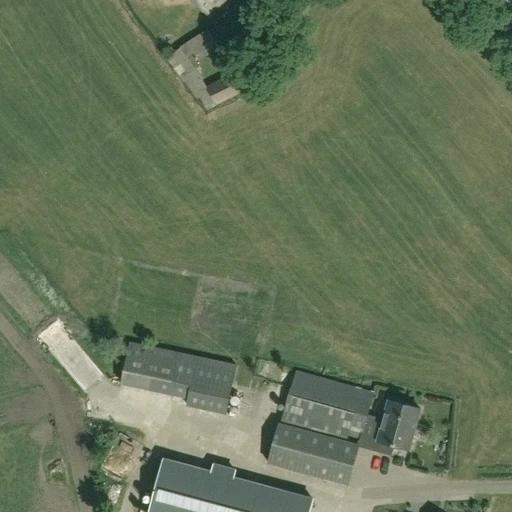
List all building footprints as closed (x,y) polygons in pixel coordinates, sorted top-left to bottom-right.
[(194,0),(211,16),(225,0),(194,0)] [(207,30),(180,48),(187,58),(192,55),(194,53),(197,57),(217,44),(207,30)] [(243,68),(206,86),(216,105),(216,106),(253,88),(243,68)] [(130,342),(120,385),(189,401),(188,406),(228,415),(239,365),(130,342)] [(297,373),(285,417),(360,437),(366,415),(372,393),(297,373)] [(366,415),(360,437),(365,443),(377,447),(376,450),(391,454),(393,445),(409,450),(420,409),(389,401),(383,423),(375,421),(376,417),(366,415)] [(280,424),(269,464),(348,485),(358,447),(359,445),(283,425),(280,424)] [(164,460),(150,511),(310,511),(313,500),(233,479),(212,473),(164,460)]
